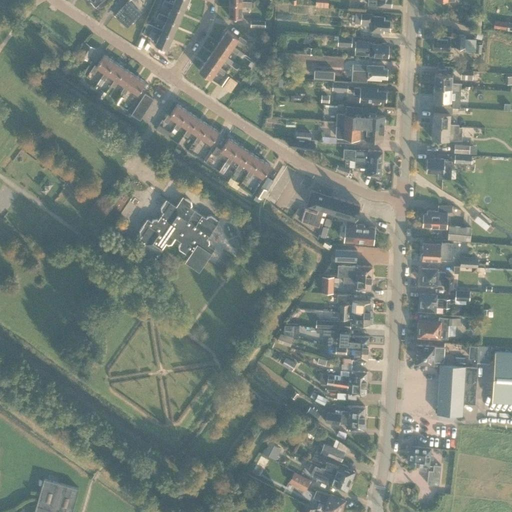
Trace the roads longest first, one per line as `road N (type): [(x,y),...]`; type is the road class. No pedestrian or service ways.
road 1 (residential): [(378,511),(401,198)]
road 2 (residential): [(401,198),(366,194),(305,165),(171,77)]
road 3 (residential): [(401,198),(412,0)]
road 4 (residential): [(171,77),(55,0)]
